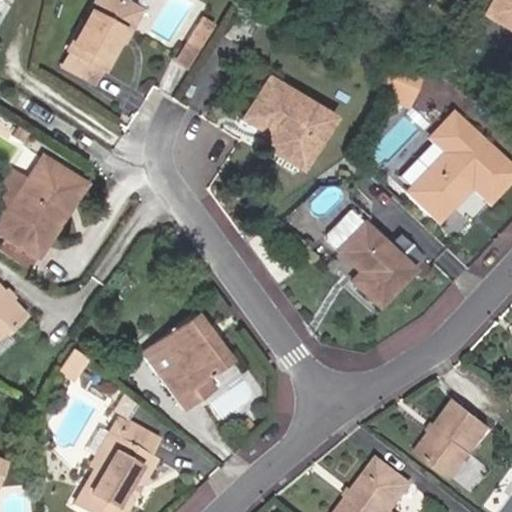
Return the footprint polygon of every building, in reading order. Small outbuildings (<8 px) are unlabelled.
[(126,3),(127,0),(94,0),(66,52),(69,54),(63,66),(75,73),(81,61),(102,72),(123,34),(126,35),(133,21),(128,4),(126,3)] [(511,0),(491,0),(484,12),(511,28),(511,0)] [(133,21),(139,10),(128,4),(133,21)] [(211,26),(197,18),(193,24),(208,32),(211,26)] [(198,48),(208,32),(193,24),(184,40),(198,48)] [(186,68),(198,48),(184,40),(172,60),(186,68)] [(411,95),(421,70),(390,57),(375,94),(384,98),(389,86),(411,95)] [(102,72),(81,61),(75,73),(96,84),(102,72)] [(300,168),(331,117),(266,77),(240,118),(267,134),(276,139),(270,150),(300,168)] [(406,107),(411,95),(389,86),(384,98),(406,107)] [(486,202),(511,174),(511,169),(450,113),(428,137),(443,151),(406,191),(438,221),(470,186),(486,202)] [(270,150),(276,139),(267,134),(261,145),(270,150)] [(0,233),(37,257),(83,184),(39,156),(24,180),(2,216),(0,217),(0,233)] [(0,214),(2,216),(24,180),(10,171),(0,187),(0,214)] [(377,305),(410,269),(346,210),(324,234),(324,239),(358,272),(350,280),(377,305)] [(4,332),(21,315),(0,291),(0,332),(2,330),(4,332)] [(183,411),(199,399),(191,389),(205,379),(228,361),(192,312),(155,339),(172,363),(156,375),(183,411)] [(172,363),(155,339),(139,351),(156,375),(172,363)] [(70,381),(85,359),(69,349),(55,372),(70,381)] [(213,390),(205,379),(191,389),(199,399),(213,390)] [(452,479),(491,429),(458,403),(418,453),(452,479)] [(98,469),(126,422),(117,417),(89,464),(95,467),(98,469)] [(149,454),(157,440),(126,422),(98,469),(95,467),(73,504),(85,511),(121,511),(153,457),(149,454)] [(391,511),(412,485),(379,459),(338,511),(391,511)]
